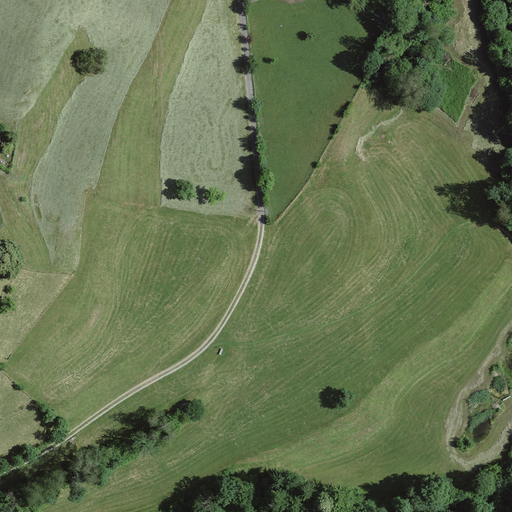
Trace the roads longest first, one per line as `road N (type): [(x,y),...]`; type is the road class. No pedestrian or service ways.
road 1 (track): [(212,338),(246,280),(261,226),(242,0)]
road 2 (track): [(0,475),(212,338)]
